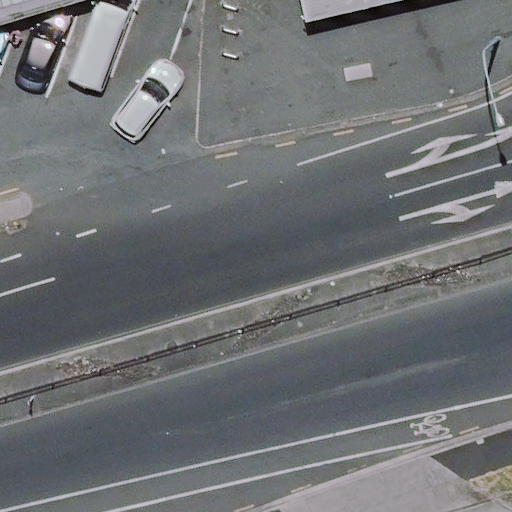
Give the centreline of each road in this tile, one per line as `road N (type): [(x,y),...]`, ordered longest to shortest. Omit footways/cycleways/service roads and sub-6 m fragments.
road 1 (primary): [(0,310),(511,139)]
road 2 (primary): [(511,325),(0,461)]
